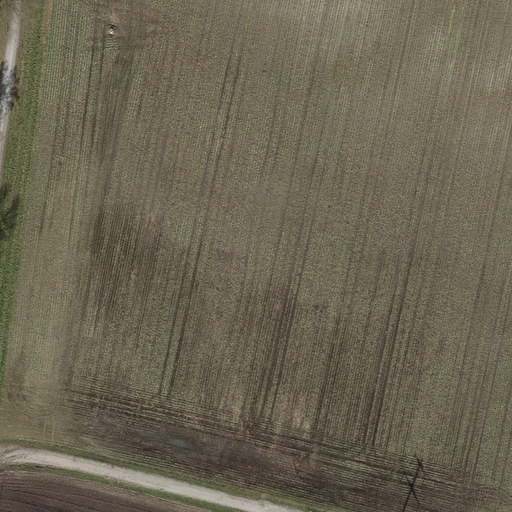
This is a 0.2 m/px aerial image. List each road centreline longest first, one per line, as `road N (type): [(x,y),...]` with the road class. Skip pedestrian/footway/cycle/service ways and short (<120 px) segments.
road 1 (track): [(281,511),(63,457),(0,454)]
road 2 (track): [(0,138),(16,0)]
